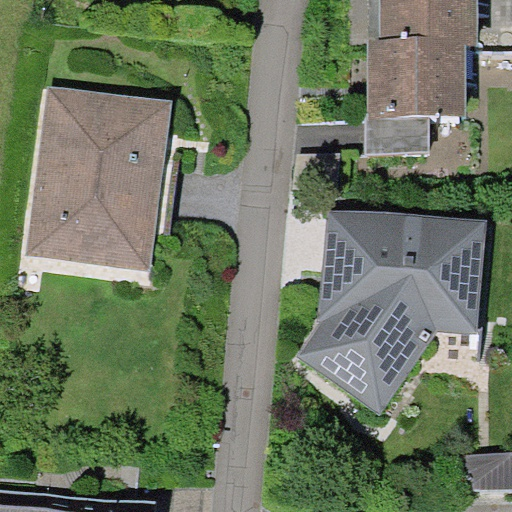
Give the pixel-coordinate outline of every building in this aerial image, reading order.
[(380,0),(380,10),(380,40),(466,40),(466,45),(477,45),(477,0),(380,0)] [(466,45),(466,40),(380,40),(368,40),(368,71),(368,115),(428,114),(466,114),(466,45)] [(172,101),(47,85),(26,255),(150,271),(155,232),(165,158),(167,142),(172,101)] [(429,153),(428,114),(368,115),(364,115),(365,153),(429,153)] [(165,158),(155,232),(170,234),(180,160),(165,158)] [(488,221),(329,209),(325,261),(321,316),(295,356),(381,414),(436,332),(477,332),(488,221)] [(155,511),(156,502),(0,488),(0,511),(155,511)]
